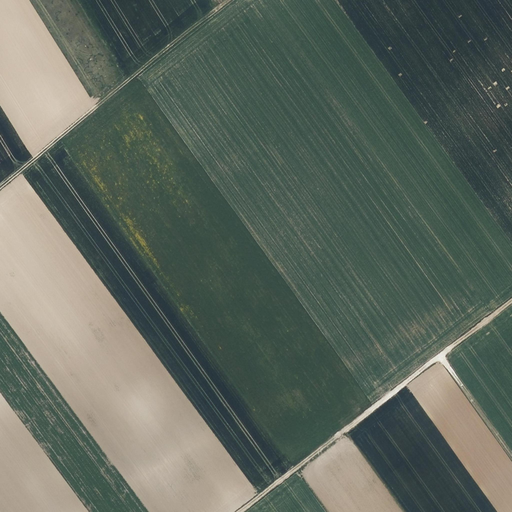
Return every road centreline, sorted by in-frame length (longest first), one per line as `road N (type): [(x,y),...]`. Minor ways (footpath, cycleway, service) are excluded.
road 1 (track): [(239,511),(511,299)]
road 2 (track): [(228,0),(0,187)]
road 3 (track): [(511,454),(441,354)]
